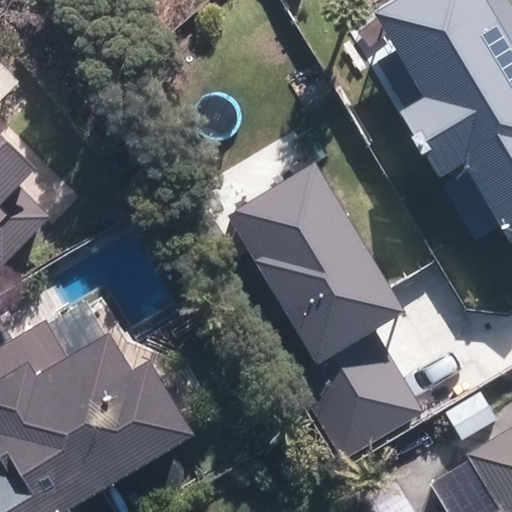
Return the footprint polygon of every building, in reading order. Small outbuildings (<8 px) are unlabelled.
[(294,0),(265,0),(274,13),(294,0)] [(428,0),(401,0),(294,59),(406,264),(511,205),(511,67),(476,87),(428,0)] [(0,258),(8,266),(58,213),(22,178),(54,144),(9,101),(38,69),(0,33),(0,258)] [(58,310),(0,342),(0,511),(82,511),(73,495),(207,419),(145,311),(80,348),(58,310)] [(511,511),(511,427),(445,469),(471,511),(511,511)]
